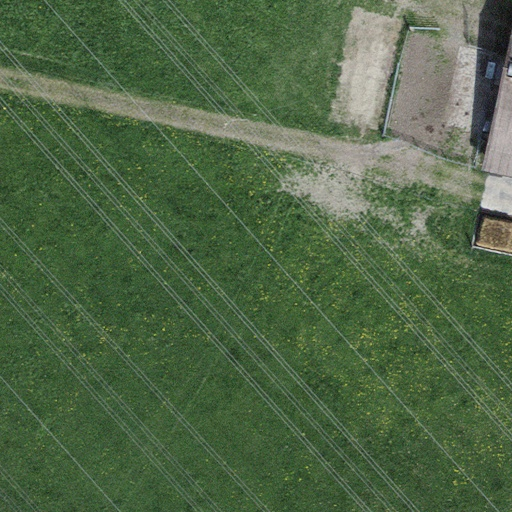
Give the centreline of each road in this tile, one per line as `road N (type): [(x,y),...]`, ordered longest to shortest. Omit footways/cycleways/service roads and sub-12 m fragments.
road 1 (track): [(469,185),(0,81)]
road 2 (track): [(511,202),(469,185),(448,163),(428,109),(436,56),(454,27),(494,0)]
